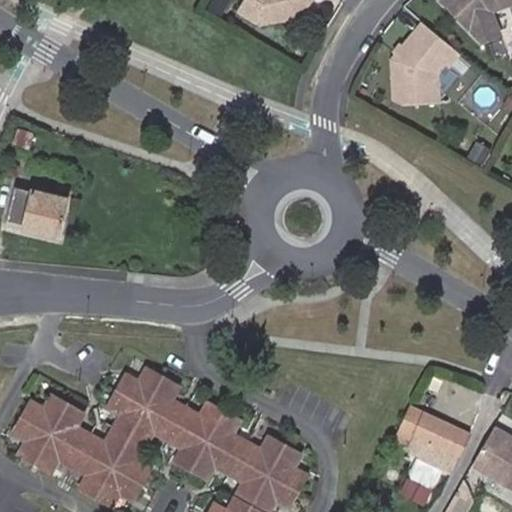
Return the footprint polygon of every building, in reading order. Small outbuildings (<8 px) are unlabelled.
[(311,0),(241,0),(236,9),(259,20),(299,14),(311,0)] [(511,2),(511,0),(443,0),(471,28),(488,11),(511,2)] [(451,64),(460,52),(423,22),(392,59),(395,100),(443,101),(443,88),(432,81),(448,62),(451,64)] [(432,81),(443,88),(447,89),(447,75),(454,67),(451,64),(448,62),(432,81)] [(33,141),(17,134),(11,150),(27,157),(33,141)] [(67,199),(15,187),(6,222),(58,235),(67,199)] [(83,415),(63,404),(27,463),(49,476),(56,463),(83,478),(76,491),(109,510),(117,496),(131,504),(149,469),(136,462),(151,436),(177,451),(169,464),(203,484),(211,470),(237,486),(224,511),(211,504),(206,511),(247,511),(286,448),(264,436),(257,450),(230,435),(238,421),(203,402),(195,415),(170,401),(177,388),(142,368),(135,382),(122,375),(104,410),(116,416),(102,442),(76,428),(83,415)] [(27,463),(63,404),(48,396),(41,408),(27,401),(8,436),(21,444),(15,457),(27,463)] [(396,447),(455,477),(473,444),(414,415),(396,447)] [(511,439),(502,433),(479,470),(511,489),(511,439)] [(300,456),(286,448),(247,511),(268,511),(273,504),(286,511),(305,476),(292,470),(300,456)] [(471,511),(476,504),(463,496),(453,511),(471,511)]
